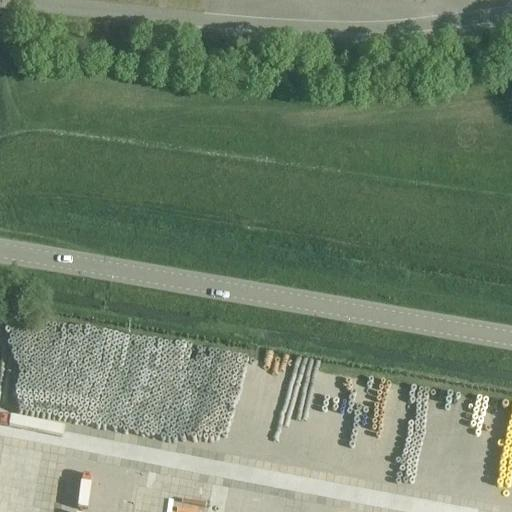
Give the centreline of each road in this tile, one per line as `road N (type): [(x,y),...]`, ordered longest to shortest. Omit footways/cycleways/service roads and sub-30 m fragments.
road 1 (unclassified): [(511,339),(0,250)]
road 2 (unknown): [(0,414),(467,511)]
